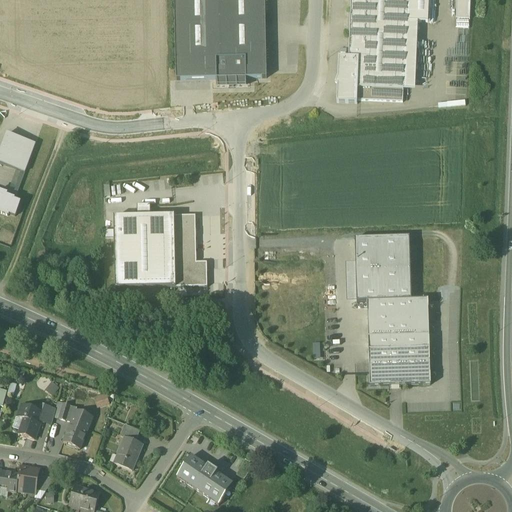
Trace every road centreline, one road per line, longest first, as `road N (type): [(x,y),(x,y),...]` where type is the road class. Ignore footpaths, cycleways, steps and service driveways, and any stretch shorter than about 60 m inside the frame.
road 1 (unclassified): [(433,454),(268,358),(245,336),(239,118)]
road 2 (unclassified): [(239,118),(112,128),(0,93)]
road 3 (secondary): [(199,407),(0,306)]
road 4 (secondary): [(379,511),(199,407)]
road 5 (unclassified): [(239,118),(287,109),(306,90),(315,0)]
road 6 (residential): [(0,452),(94,474),(138,503)]
